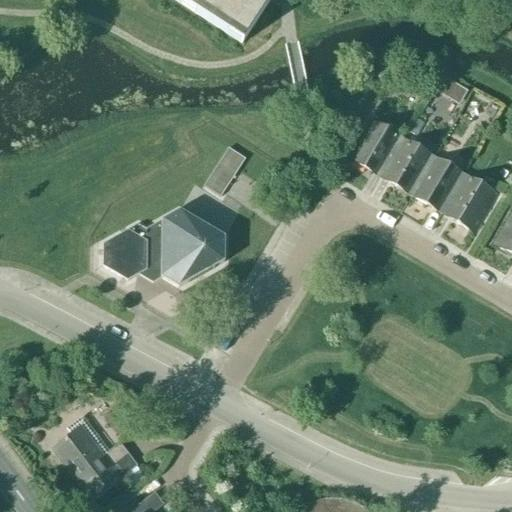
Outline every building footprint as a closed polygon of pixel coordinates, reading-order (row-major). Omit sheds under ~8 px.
[(168,0),(241,46),(269,3),(264,0),(168,0)] [(457,106),(468,89),(446,75),(435,92),(457,106)] [(379,179),(401,142),(368,122),(346,160),(379,179)] [(409,197),(431,159),(401,142),(379,179),(409,197)] [(219,198),(242,160),(226,150),(202,187),(219,198)] [(440,216),(462,178),(431,159),(409,197),(440,216)] [(462,178),(440,216),(474,235),(496,197),(462,178)] [(511,257),(511,212),(492,246),(511,257)] [(223,239),(178,213),(145,231),(138,227),(127,232),(102,247),(101,268),(126,283),(146,272),(177,290),(223,265),(223,239)] [(11,397),(27,386),(20,377),(5,389),(11,397)] [(101,460),(88,443),(96,437),(82,418),(66,431),(71,438),(53,451),(92,503),(118,483),(137,469),(119,446),(101,460)] [(155,511),(163,507),(153,495),(131,511),(155,511)] [(365,511),(354,505),(339,501),(324,501),(309,505),(295,511),(365,511)]
